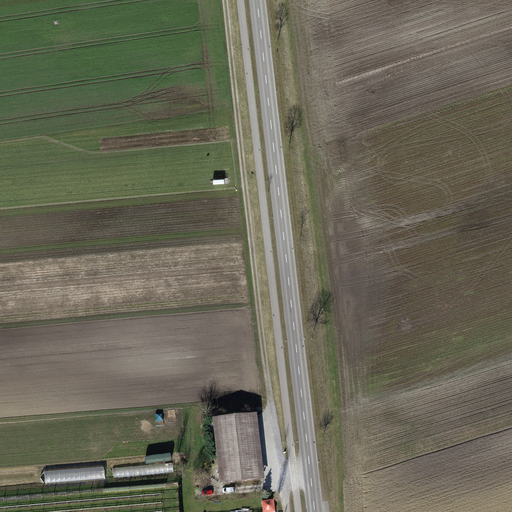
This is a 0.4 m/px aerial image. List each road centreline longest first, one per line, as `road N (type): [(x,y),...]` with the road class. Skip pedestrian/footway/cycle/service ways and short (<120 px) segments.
road 1 (track): [(224,0),(285,511)]
road 2 (secondary): [(316,511),(258,0)]
road 3 (track): [(338,511),(334,396),(286,0)]
